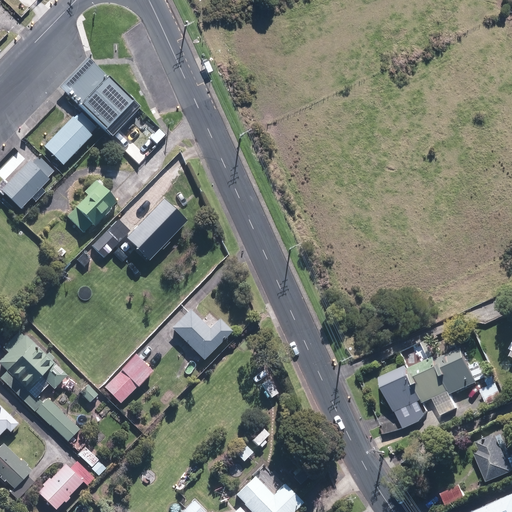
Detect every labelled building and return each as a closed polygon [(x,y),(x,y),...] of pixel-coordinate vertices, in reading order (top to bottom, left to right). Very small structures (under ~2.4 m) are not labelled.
[(202,62),(208,74),(213,71),(208,60),(202,62)] [(67,92),(114,139),(133,121),(130,118),(141,107),(96,63),(67,92)] [(46,145),(64,163),(93,135),(75,116),(46,145)] [(45,132),(39,126),(30,136),(36,141),(45,132)] [(3,189),(23,209),(52,180),(49,178),(56,171),(41,156),(35,162),(33,161),(3,189)] [(91,193),(69,214),(84,230),(117,197),(99,178),(87,190),(91,193)] [(130,240),(153,261),(191,222),(168,200),(130,240)] [(95,247),(107,258),(133,232),(121,220),(95,247)] [(79,260),(87,267),(93,261),(85,254),(79,260)] [(138,287),(130,278),(112,294),(121,302),(138,287)] [(174,326),(206,357),(234,329),(222,318),(212,328),(192,308),(174,326)] [(52,423),(70,440),(81,427),(49,397),(45,401),(39,396),(51,383),(57,388),(70,374),(28,334),(26,335),(21,330),(5,346),(10,351),(1,362),(9,369),(1,377),(51,424),(52,423)] [(407,365),(377,378),(392,412),(398,410),(405,428),(425,420),(418,401),(422,399),(423,401),(435,396),(450,390),(450,391),(477,380),(487,375),(481,361),(471,365),(463,348),(436,359),(410,370),(407,365)] [(106,386),(121,401),(138,384),(140,386),(155,370),(138,353),(106,386)] [(480,392),(486,407),(502,400),(495,385),(497,384),(493,377),(485,381),(488,389),(480,392)] [(83,393),(92,403),(100,396),(91,385),(83,393)] [(163,399),(168,404),(176,395),(171,390),(163,399)] [(0,434),(8,426),(11,430),(19,422),(0,402),(0,434)] [(479,450),(474,453),(486,481),(511,470),(506,460),(495,434),(476,443),(479,450)] [(6,442),(0,447),(0,470),(8,478),(16,486),(12,490),(19,497),(36,480),(29,474),(34,468),(24,459),(6,442)] [(94,469),(101,476),(108,468),(88,449),(81,456),(94,468),(95,469),(94,469)] [(68,461),(41,491),(60,508),(85,479),(89,482),(95,475),(78,461),(73,466),(68,461)] [(186,476),(190,479),(196,472),(192,469),(186,476)] [(290,511),(303,500),(287,483),(276,494),(258,475),(239,492),(258,511),(290,511)] [(442,493),(447,505),(466,497),(460,485),(442,493)] [(511,511),(511,494),(472,511),(511,511)] [(180,511),(199,511),(190,502),(180,511)]
